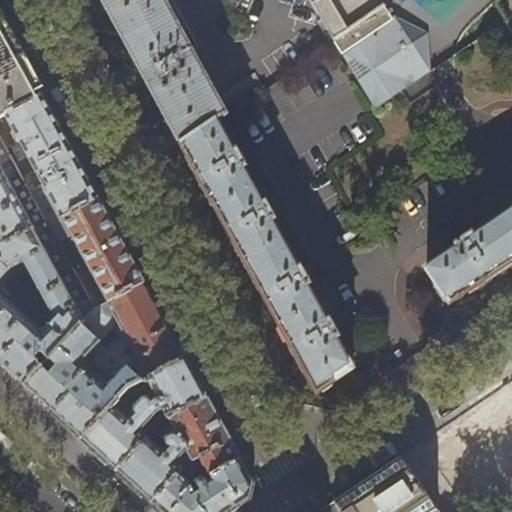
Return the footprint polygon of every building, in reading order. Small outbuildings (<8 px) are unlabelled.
[(103,0),(126,40),(182,144),(218,120),(227,114),(163,0),(103,0)] [(381,0),(323,0),(314,6),(322,19),(334,40),(335,42),(385,7),(381,0)] [(432,71),(431,30),(395,17),(392,18),(385,7),(335,42),(375,109),(432,71)] [(0,118),(6,115),(42,96),(21,57),(0,19),(0,118)] [(329,43),(334,40),(322,19),(317,23),(329,43)] [(47,105),(42,96),(6,115),(36,171),(23,178),(47,222),(48,224),(98,198),(75,156),(47,105)] [(182,144),(318,392),(354,369),(337,338),(340,336),(339,334),(342,332),(335,320),(333,321),(331,320),(328,321),(321,308),(309,285),(311,283),(310,282),(313,280),(306,267),(303,269),(302,267),(300,268),(273,220),(276,218),(275,216),(277,215),(270,202),(268,203),(266,202),(263,203),(244,168),(247,166),(246,164),(248,163),(241,150),(238,151),(237,149),(235,150),(218,120),(182,144)] [(0,164),(12,158),(0,136),(0,247),(47,222),(23,178),(20,173),(7,180),(0,166),(0,164)] [(121,242),(98,198),(48,224),(60,246),(73,239),(87,265),(74,272),(95,310),(144,284),(121,242)] [(449,303),(511,261),(511,209),(473,236),(471,234),(469,235),(467,233),(455,241),(457,243),(456,244),(457,247),(426,268),(449,303)] [(74,272),(60,246),(48,224),(47,222),(0,247),(0,364),(24,386),(95,310),(74,272)] [(128,390),(185,358),(164,320),(144,284),(95,310),(24,386),(58,417),(82,439),(128,390)] [(196,379),(185,358),(128,390),(82,439),(111,466),(117,471),(154,431),(146,424),(152,418),(156,421),(159,417),(157,412),(163,409),(169,418),(206,398),(196,379)] [(227,436),(206,398),(169,418),(162,422),(154,431),(117,471),(146,498),(152,503),(181,471),(190,471),(200,470),(206,470),(211,475),(240,460),(227,436)] [(437,511),(407,466),(401,457),(389,466),(345,495),(335,502),(319,511),(437,511)] [(252,481),(240,460),(211,475),(206,470),(200,470),(200,478),(198,479),(196,483),(197,486),(198,489),(194,492),(192,487),(183,479),(190,471),(181,471),(152,503),(161,511),(229,511),(250,498),(253,484),(252,481)]
